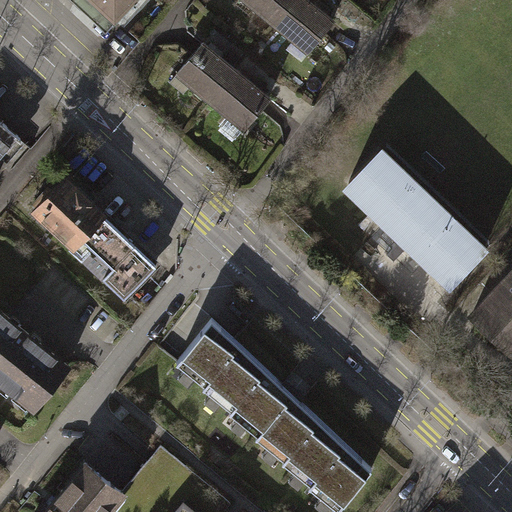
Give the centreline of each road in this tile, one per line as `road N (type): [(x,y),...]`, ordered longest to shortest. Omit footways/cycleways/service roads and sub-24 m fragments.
road 1 (primary): [(511,500),(226,229)]
road 2 (residential): [(27,469),(226,229)]
road 3 (primary): [(226,229),(0,17)]
